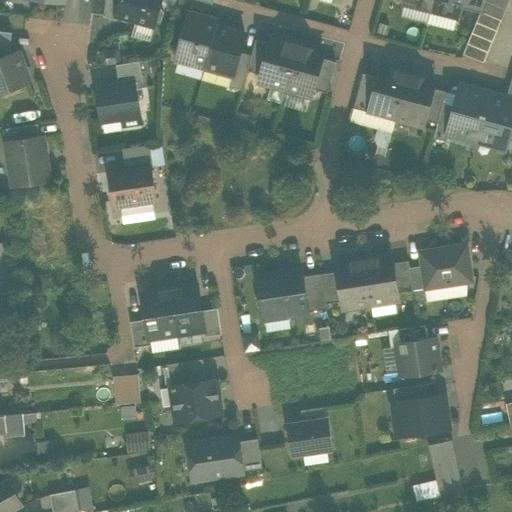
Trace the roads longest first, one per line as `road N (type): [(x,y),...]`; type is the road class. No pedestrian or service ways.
road 1 (residential): [(114,265),(91,243),(63,48)]
road 2 (residential): [(496,207),(468,416)]
road 3 (residential): [(330,233),(326,150),(359,40)]
road 4 (residential): [(496,207),(330,233)]
road 5 (residential): [(219,250),(240,397)]
road 6 (residential): [(359,40),(491,76)]
road 7 (residential): [(231,6),(359,40)]
